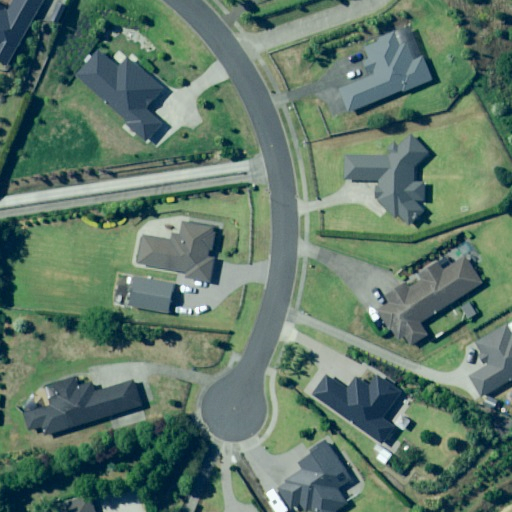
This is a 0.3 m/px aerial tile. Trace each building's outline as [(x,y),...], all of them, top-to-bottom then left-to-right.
[(45,0),(14,0),(9,11),(0,6),(0,64),(10,69),(45,0)] [(348,114),(402,91),(404,94),(434,81),(424,57),(415,61),(407,44),(402,46),(395,31),(380,38),(381,41),(363,49),(367,60),(363,62),(368,75),(374,72),(375,74),(338,90),(348,114)] [(73,75),(76,77),(74,79),(127,125),(125,127),(147,146),(163,129),(160,127),(163,124),(147,111),(163,94),(160,92),(162,90),(127,59),(118,70),(98,52),(86,65),(83,62),(73,75)] [(387,149),(388,155),(345,155),(345,180),(379,180),(379,186),(376,185),(376,199),(379,199),(398,217),(401,214),(412,225),(426,210),(415,199),(425,199),(425,183),(416,183),(416,166),(429,153),(411,134),(400,145),(395,140),(387,149)] [(136,265),(185,274),(184,280),(210,284),(214,259),(208,258),(209,251),(211,251),(214,234),(212,234),(213,228),(181,222),(179,235),(171,234),(170,240),(141,236),(136,265)] [(421,325),(484,284),(465,257),(443,271),(438,264),(419,276),(422,280),(409,288),(406,283),(384,297),(389,304),(377,312),(390,332),(391,330),(398,342),(404,338),(411,348),(428,336),(421,325)] [(131,305),(171,312),(176,283),(137,276),(131,305)] [(484,397),(511,379),(511,326),(510,323),(479,342),(484,351),(480,354),(488,366),(471,375),(484,397)] [(45,435),(143,404),(134,378),(96,390),(93,380),(79,385),(77,375),(54,383),(58,395),(49,397),(51,404),(25,412),(31,429),(42,426),(45,435)] [(403,394),(375,375),(368,385),(357,378),(348,391),(327,376),(313,396),(383,446),(396,428),(384,420),(403,394)] [(352,479),(326,439),(317,445),(319,449),(299,462),(302,467),(298,469),(301,473),(287,482),(288,483),(279,489),(293,511),(296,511),(302,509),(303,511),(311,511),(312,511),(340,511),(347,508),(344,504),(348,501),(340,490),(351,484),(349,481),(352,479)] [(93,511),(89,497),(57,507),(58,511),(93,511)]
